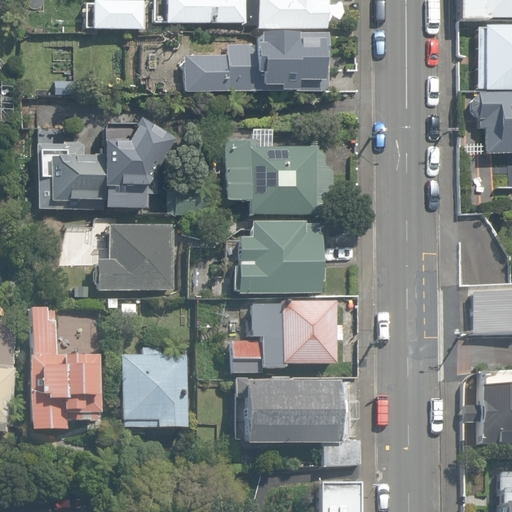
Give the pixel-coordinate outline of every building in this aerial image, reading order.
[(88,4),(89,32),(140,31),(140,3),(124,3),(120,0),(105,0),(103,4),(88,4)] [(161,0),(162,26),(238,26),(238,28),(254,28),(254,32),(323,32),(323,25),(325,23),(327,21),(328,18),(327,14),(326,11),(323,9),(323,7),(326,7),(325,0),(161,0)] [(511,0),(452,0),(453,22),(511,21),(511,0)] [(511,91),(511,28),(480,29),(480,33),(475,33),(475,91),(511,91)] [(180,59),(180,95),(325,94),(325,37),(254,37),(254,47),(223,47),(223,58),(180,59)] [(511,154),(511,94),(474,95),(474,98),(472,98),(467,103),(467,112),(473,118),(474,118),(474,121),(476,121),(476,128),(483,128),(483,155),(511,154)] [(33,146),(34,211),(144,210),(144,188),(170,141),(133,121),(124,139),(99,140),(99,145),(97,145),(97,156),(90,156),(90,158),(80,158),(80,145),(78,146),(77,143),(61,143),(61,145),(33,146)] [(244,204),(245,217),(314,216),(314,211),(319,207),(319,198),(328,191),(328,176),(319,168),(319,158),(314,152),(314,149),(268,149),(268,133),(249,134),(249,143),(220,144),(220,204),(244,204)] [(172,216),(171,217),(206,217),(206,190),(163,190),(163,217),(172,216)] [(235,278),(235,296),(318,294),(317,237),(314,237),(314,226),(302,227),(302,224),(246,225),(246,240),(234,241),(234,253),(224,254),(225,279),(235,278)] [(93,258),(94,292),(171,290),(169,226),(104,228),(105,258),(93,258)] [(467,295),(467,336),(511,336),(511,294),(467,295)] [(105,300),(106,309),(115,309),(115,300),(105,300)] [(230,373),(258,373),(258,368),(281,369),(281,365),(332,365),(332,342),(339,342),(339,327),(332,327),(332,304),(278,303),(278,307),(250,307),(249,339),(258,339),(258,344),(230,344),(230,373)] [(119,305),(119,322),(134,321),(133,305),(119,305)] [(26,358),(27,432),(61,432),(61,422),(94,421),(94,415),(97,415),(96,357),(52,358),(51,314),(44,314),(44,310),(27,310),(28,358),(26,358)] [(0,433),(2,434),(3,427),(8,428),(12,369),(10,369),(13,323),(0,322),(0,433)] [(120,422),(120,429),(184,428),(183,356),(158,356),(158,349),(140,349),(140,357),(121,357),(118,357),(118,422),(120,422)] [(472,423),(473,446),(511,446),(511,376),(509,374),(506,373),(473,373),(474,407),(457,407),(458,423),(472,423)] [(242,399),(243,445),(338,442),(336,382),(282,384),(282,380),(266,380),(266,385),(244,385),(244,380),(232,380),(233,399),(242,399)] [(319,445),(320,468),(357,467),(357,444),(319,445)] [(1,447),(3,487),(22,486),(21,446),(1,447)] [(511,511),(511,474),(494,474),(494,511),(511,511)] [(314,485),(314,511),(356,511),(356,484),(314,485)]
